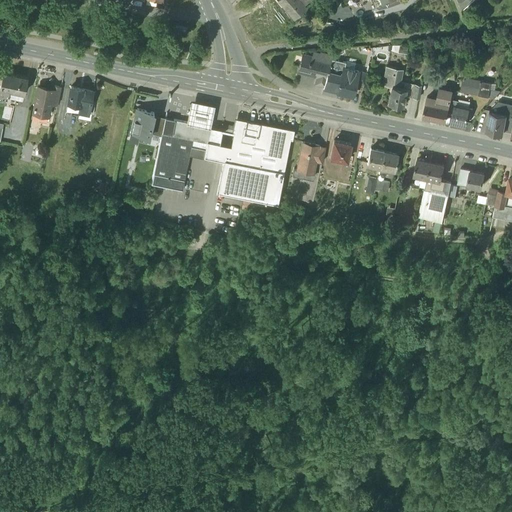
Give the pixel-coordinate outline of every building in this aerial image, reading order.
[(278,0),(293,17),(305,6),(303,4),(308,0),(278,0)] [(321,57),(302,53),(299,69),(317,74),(318,74),(319,69),(327,71),(330,57),(331,55),(322,52),(321,57)] [(345,61),(330,57),(327,71),(324,83),(323,86),(337,90),(343,66),(344,67),(345,61)] [(415,82),(401,79),(402,71),(395,69),(396,66),(386,64),(382,83),(391,84),(391,83),(406,86),(414,88),(415,82)] [(344,67),(343,66),(337,90),(352,94),(356,80),(358,70),(344,67)] [(327,71),(319,69),(318,74),(317,74),(315,81),(324,83),(327,71)] [(366,72),(358,70),(356,80),(364,82),(366,72)] [(27,76),(2,71),(0,80),(0,98),(7,100),(7,97),(22,99),(27,76)] [(460,76),(457,75),(454,89),(479,94),(482,80),(460,76)] [(414,88),(406,86),(404,93),(419,96),(422,84),(415,82),(414,88)] [(61,85),(52,83),(51,87),(52,87),(50,101),(58,102),(61,85)] [(406,86),(391,83),(391,84),(388,101),(402,104),(404,93),(406,86)] [(51,87),(38,84),(33,110),(48,113),(50,101),(52,87),(51,87)] [(84,88),(71,85),(68,101),(80,103),(81,103),(84,88)] [(452,90),(439,87),(437,95),(444,97),(451,98),(452,90)] [(93,89),(84,88),(81,103),(80,103),(79,111),(80,111),(88,112),(93,89)] [(444,97),(437,95),(437,97),(428,95),(427,100),(449,105),(451,98),(444,97)] [(458,100),(451,98),(449,105),(448,110),(453,111),(455,104),(457,104),(458,100)] [(191,99),(186,120),(210,125),(215,103),(191,99)] [(427,100),(426,100),(423,114),(446,119),(448,110),(449,105),(427,100)] [(511,102),(499,100),(490,109),(507,113),(511,114),(511,102)] [(80,103),(68,101),(65,113),(79,115),(80,111),(79,111),(80,103)] [(457,104),(455,104),(453,111),(451,120),(458,122),(457,123),(463,124),(464,123),(465,123),(469,107),(457,104)] [(154,111),(137,107),(131,130),(148,134),(149,130),(153,113),(154,111)] [(490,109),(486,128),(503,132),(503,130),(506,117),(507,113),(490,109)] [(48,113),(33,110),(31,118),(46,121),(48,113)] [(165,116),(153,113),(149,130),(161,133),(162,130),(165,116)] [(174,118),(165,116),(162,130),(172,132),(174,118)] [(511,118),(506,117),(503,130),(511,131),(511,118)] [(186,120),(174,118),(172,132),(207,139),(210,125),(186,120)] [(267,124),(244,119),(234,125),(233,129),(231,143),(228,158),(258,164),(267,124)] [(292,129),(267,124),(258,164),(258,166),(283,171),(292,129)] [(222,127),(210,125),(207,139),(219,141),(222,127)] [(233,129),(222,127),(219,141),(231,143),(233,129)] [(148,134),(131,130),(129,138),(146,142),(148,134)] [(172,132),(162,130),(161,133),(153,172),(184,178),(189,154),(192,136),(172,132)] [(207,139),(192,136),(189,154),(203,157),(204,154),(207,139)] [(350,141),(333,137),(330,157),(347,160),(350,141)] [(231,143),(219,141),(207,139),(204,154),(224,158),(224,157),(228,158),(231,143)] [(319,143),(301,139),(296,167),(313,170),(319,143)] [(384,149),(371,146),(367,162),(380,165),(384,149)] [(397,152),(384,149),(380,165),(394,168),(397,152)] [(431,159),(418,156),(415,172),(428,175),(431,159)] [(228,158),(224,157),(224,158),(218,188),(277,200),(283,171),(258,166),(258,164),(228,158)] [(444,162),(431,159),(428,175),(441,178),(441,177),(444,162)] [(484,170),(471,168),(471,167),(461,165),(458,181),(481,185),(484,170)] [(184,178),(153,172),(151,182),(182,188),(184,178)] [(441,178),(428,175),(422,199),(446,205),(448,195),(449,191),(451,183),(452,180),(441,177),(441,178)] [(457,185),(451,183),(449,191),(448,195),(455,196),(457,185)] [(506,191),(499,189),(498,194),(495,205),(504,207),(507,192),(506,192),(506,191)] [(498,194),(487,192),(487,196),(485,203),(487,203),(484,218),(492,219),(495,205),(498,194)] [(446,205),(422,199),(419,213),(442,219),(446,205)]
